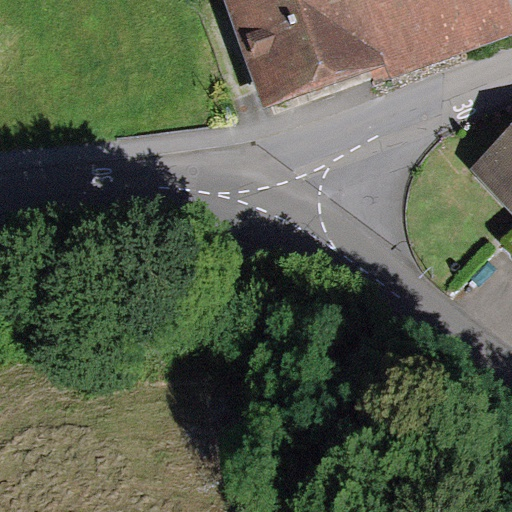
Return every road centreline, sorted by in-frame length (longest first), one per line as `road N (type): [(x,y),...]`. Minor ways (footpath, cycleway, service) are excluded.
road 1 (unclassified): [(276,214),(511,382)]
road 2 (residential): [(0,199),(186,188),(229,194),(276,214)]
road 3 (residential): [(276,214),(329,163),(384,130),(511,76)]
